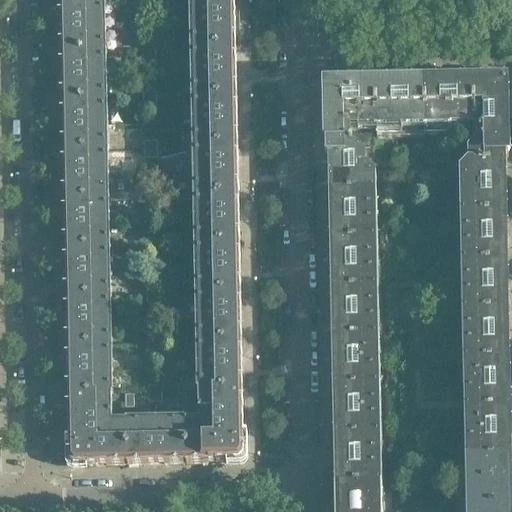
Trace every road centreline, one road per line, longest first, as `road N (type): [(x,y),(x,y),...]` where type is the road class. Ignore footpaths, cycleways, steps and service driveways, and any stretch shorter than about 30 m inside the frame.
road 1 (residential): [(26,0),(34,493)]
road 2 (residential): [(293,65),(299,489)]
road 3 (residential): [(299,489),(34,493)]
road 4 (residential): [(293,65),(511,62)]
